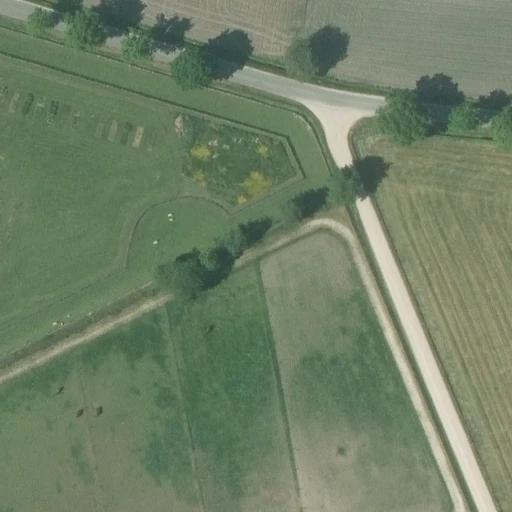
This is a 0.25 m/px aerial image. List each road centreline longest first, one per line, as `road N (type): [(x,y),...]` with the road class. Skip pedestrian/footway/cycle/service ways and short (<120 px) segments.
road 1 (unclassified): [(482,511),(332,133),(331,103)]
road 2 (unclassified): [(331,103),(0,7)]
road 3 (unclassified): [(511,124),(331,103)]
